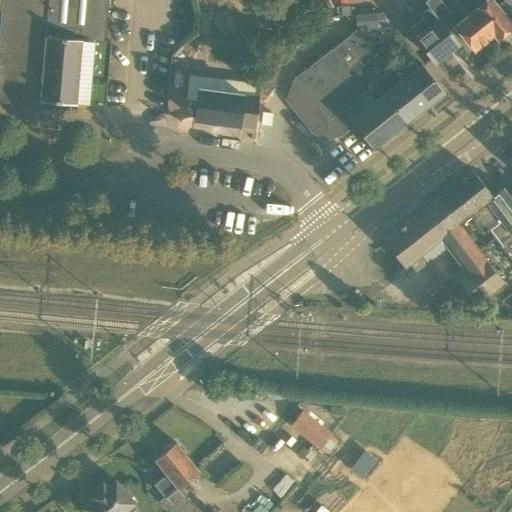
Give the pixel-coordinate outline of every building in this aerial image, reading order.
[(105,106),(106,105),(111,41),(105,40),(108,0),(2,0),(0,23),(0,96),(39,100),(105,106)] [(439,0),(425,0),(424,1),(429,8),(438,18),(441,16),(448,11),(439,0)] [(455,0),(467,14),(454,25),(474,50),(494,34),(498,39),(501,37),(506,40),(511,34),(511,33),(511,29),(511,27),(511,24),(511,23),(511,0),(503,0),(497,5),(492,0),(455,0)] [(438,18),(429,8),(420,15),(423,18),(409,29),(415,36),(415,37),(435,62),(458,44),(440,20),(439,21),(438,18)] [(356,14),(357,28),(369,27),(378,27),(377,12),(356,14)] [(373,48),(364,37),(358,29),(344,40),(343,40),(342,41),(358,60),(373,48)] [(358,60),(342,41),(332,49),(332,48),(331,49),(312,63),(295,77),(287,100),(311,131),(325,139),(340,135),(354,124),(373,148),(407,121),(375,81),(358,60)] [(444,91),(422,64),(400,81),(399,82),(409,95),(412,93),(419,102),(422,100),(426,106),(444,91)] [(276,85),(277,70),(267,69),(265,84),(276,85)] [(390,69),(376,81),(375,81),(407,121),(426,106),(422,100),(419,102),(412,93),(409,95),(399,82),(400,81),(391,70),(390,69)] [(255,128),(259,96),(242,94),(242,93),(199,87),(195,120),(255,128)] [(511,153),(511,154),(511,155),(508,159),(511,163),(511,191),(508,195),(503,189),(502,189),(511,202),(511,153)] [(493,196),(473,171),(438,199),(457,223),(470,214),(481,229),(486,225),(499,243),(500,243),(511,258),(511,202),(502,189),(493,196)] [(484,259),(457,223),(438,199),(385,241),(405,267),(409,263),(416,272),(447,248),(460,266),(454,271),(456,274),(463,270),(475,286),(466,293),(476,305),(504,283),(484,259)] [(320,449),(332,434),(305,413),(293,428),(320,449)] [(163,505),(170,511),(178,511),(189,500),(179,490),(200,473),(198,470),(176,442),(155,458),(167,473),(153,484),(165,498),(160,502),(164,505),(163,505)] [(358,474),(370,463),(362,454),(350,464),(358,474)] [(134,502),(116,480),(107,488),(103,483),(88,495),(93,500),(84,508),(87,511),(126,511),(125,510),(134,502)]
